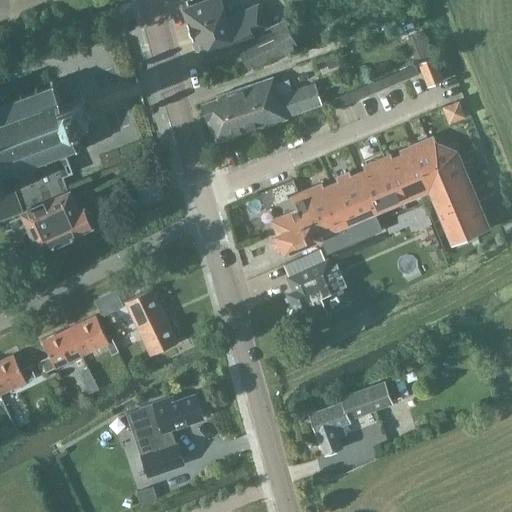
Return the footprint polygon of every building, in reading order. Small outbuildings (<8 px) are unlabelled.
[(207,60),(238,49),(256,41),(253,34),(268,27),(258,5),(228,19),(221,0),(207,0),(183,9),(183,8),(181,9),(182,11),(196,50),(195,50),(196,52),(198,51),(203,49),(207,60)] [(265,0),(272,18),(288,12),(283,0),(265,0)] [(301,29),(318,21),(312,7),(294,15),(301,29)] [(256,41),(238,49),(249,69),(287,50),(297,46),(287,27),(284,21),(271,27),(274,32),(256,41)] [(411,59),(429,56),(425,30),(407,32),(411,59)] [(434,58),(419,64),(428,86),(442,80),(443,80),(434,58)] [(415,64),(398,71),(402,80),(419,73),(415,64)] [(398,71),(389,75),(393,84),(402,80),(398,71)] [(217,97),(202,102),(208,121),(207,121),(214,142),(287,118),(287,115),(322,104),(315,82),(292,90),(289,78),(276,83),(274,75),(216,94),(217,97)] [(389,75),(380,79),(384,88),(393,84),(389,75)] [(0,177),(62,154),(75,149),(76,152),(79,151),(78,148),(80,147),(80,145),(77,146),(70,127),(90,120),(86,109),(81,96),(61,104),(54,85),(57,83),(56,81),(54,82),(53,79),(50,80),(51,83),(38,88),(37,85),(34,86),(35,89),(23,94),(21,91),(18,92),(15,83),(0,89),(0,190),(4,189),(8,191),(9,188),(3,186),(0,177)] [(380,79),(365,85),(369,94),(384,88),(380,79)] [(365,85),(347,92),(351,102),(369,94),(365,85)] [(347,92),(329,100),(332,108),(333,109),(351,102),(347,92)] [(382,229),(374,210),(429,187),(452,242),(488,227),(456,151),(452,149),(452,148),(439,143),(439,144),(435,142),(432,137),(400,150),(402,155),(392,159),(390,155),(364,166),(366,170),(350,177),(348,172),(336,177),(338,182),(323,188),(321,184),(292,196),(297,208),(271,219),(277,232),(274,233),(275,234),(272,236),(270,241),(274,251),(279,253),(282,251),(319,236),(326,252),(382,229)] [(0,219),(22,210),(63,192),(58,178),(68,174),(61,157),(63,157),(62,154),(0,177),(3,186),(9,188),(8,191),(4,189),(0,190),(0,219)] [(63,192),(22,210),(30,230),(22,234),(31,253),(93,225),(92,223),(94,216),(91,210),(86,209),(81,198),(76,201),(70,188),(63,192)] [(287,294),(293,309),(292,310),(290,315),(292,321),(292,322),(298,324),(298,323),(346,303),(340,288),(328,261),(317,265),(287,278),(293,291),(287,294)] [(138,328),(165,315),(153,288),(125,301),(138,328)] [(70,328),(83,355),(108,343),(112,354),(118,351),(111,335),(107,336),(96,315),(70,328)] [(165,315),(138,328),(151,355),(178,342),(165,315)] [(56,368),(83,355),(70,328),(43,340),(50,356),(41,360),(46,371),(55,367),(56,368)] [(0,360),(0,394),(27,381),(26,380),(35,376),(30,365),(21,369),(14,354),(0,360)] [(349,419),(393,403),(384,380),(340,395),(341,399),(309,412),(317,434),(324,454),(343,448),(339,436),(346,433),(343,425),(350,422),(349,419)] [(174,396),(154,403),(139,408),(154,452),(175,445),(171,432),(166,434),(165,430),(203,417),(202,412),(204,408),(201,400),(197,398),(196,394),(180,399),(174,396)] [(154,452),(140,457),(148,478),(185,466),(177,444),(175,445),(154,452)]
